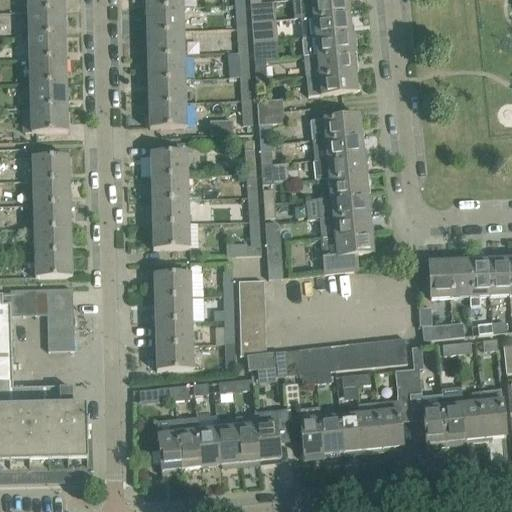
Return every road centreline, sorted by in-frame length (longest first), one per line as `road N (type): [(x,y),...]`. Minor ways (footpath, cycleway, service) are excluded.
road 1 (residential): [(114,511),(100,0)]
road 2 (unclassified): [(511,217),(416,214),(391,0)]
road 3 (unclassified): [(511,491),(304,511)]
